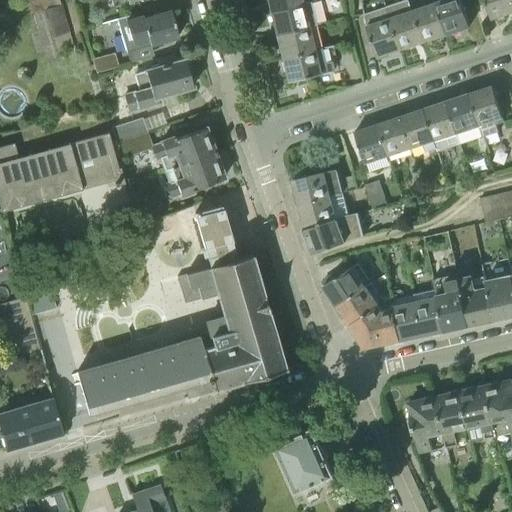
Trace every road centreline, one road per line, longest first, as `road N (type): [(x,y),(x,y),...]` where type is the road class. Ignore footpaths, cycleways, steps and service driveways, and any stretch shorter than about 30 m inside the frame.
road 1 (residential): [(342,378),(0,472)]
road 2 (residential): [(255,136),(511,50)]
road 3 (residential): [(342,378),(255,136)]
road 4 (unknown): [(295,250),(511,192)]
road 5 (residential): [(511,339),(342,378)]
road 6 (residential): [(408,511),(342,378)]
road 7 (residential): [(255,136),(211,0)]
